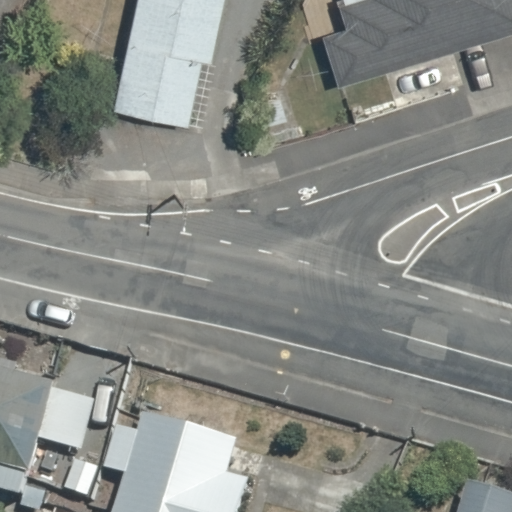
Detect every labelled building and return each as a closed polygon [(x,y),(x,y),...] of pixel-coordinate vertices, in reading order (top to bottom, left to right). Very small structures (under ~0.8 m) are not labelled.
[(137,0),(114,107),(189,123),(203,57),(210,58),(215,35),(222,0),(137,0)] [(475,0),(359,0),(340,6),(347,29),(323,36),(339,87),(489,40),(475,0)] [(511,0),(475,0),(489,40),(511,32),(511,0)] [(60,389),(0,373),(0,468),(36,478),(60,389)] [(242,445),(149,417),(122,511),(245,511),(254,484),(233,477),(242,445)] [(511,511),(511,499),(474,488),(466,511),(511,511)]
